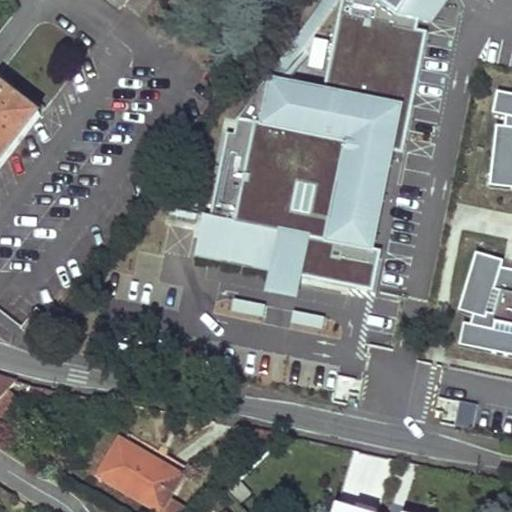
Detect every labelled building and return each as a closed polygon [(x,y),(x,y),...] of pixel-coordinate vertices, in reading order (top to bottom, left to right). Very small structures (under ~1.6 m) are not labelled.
[(341,0),(325,85),(333,87),(332,95),(324,94),(294,85),(297,81),(277,67),(237,120),(235,135),(227,134),(210,217),(204,216),(196,257),(275,273),(277,263),(301,268),(299,278),(374,293),(380,259),(371,257),(372,250),(392,153),(395,138),(406,140),(428,33),(416,30),(418,20),(429,23),(445,0),(341,0)] [(0,83),(0,165),(40,114),(16,95),(0,83)] [(16,95),(40,114),(44,108),(21,89),(16,95)] [(511,95),(498,92),(493,115),(506,117),(505,128),(497,127),(490,187),(511,189),(511,95)] [(504,262),(477,254),(459,312),(474,316),(471,326),(464,324),(460,346),(511,356),(511,272),(501,270),(504,262)] [(271,296),(294,300),(299,278),(301,268),(277,263),(275,273),(271,296)] [(36,309),(21,328),(36,340),(52,319),(36,309)] [(0,400),(7,393),(16,383),(0,378),(0,400)] [(29,388),(29,389),(24,409),(46,413),(50,391),(29,388)] [(0,423),(18,403),(7,393),(0,400),(0,423)] [(455,426),(472,430),(478,406),(460,402),(455,426)] [(120,440),(98,477),(156,511),(181,511),(183,509),(169,501),(183,477),(120,440)] [(382,499),(391,461),(353,452),(344,490),(382,499)]
